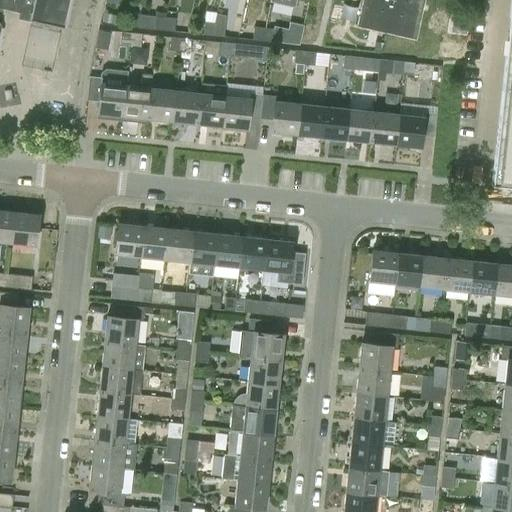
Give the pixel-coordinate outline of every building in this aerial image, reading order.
[(0,0),(0,28),(1,26),(0,24),(0,10),(2,9),(18,12),(17,18),(30,22),(30,21),(63,28),(69,0),(0,0)] [(362,0),(357,26),(386,33),(415,39),(423,0),(362,0)] [(141,11),(128,10),(126,26),(139,28),(141,11)] [(116,15),(103,13),(101,22),(114,24),(116,15)] [(223,37),(225,15),(216,13),(213,22),(214,22),(213,35),(223,37)] [(155,15),(154,29),(164,30),(165,17),(166,16),(155,15)] [(173,31),(175,17),(166,16),(165,17),(164,30),(173,31)] [(272,42),(274,28),(272,28),(273,19),(266,18),(265,27),(263,27),(262,41),(272,42)] [(213,22),(204,21),(202,34),(213,35),(214,22),(213,22)] [(253,26),(252,40),(262,41),(263,27),(253,26)] [(120,31),(119,44),(129,45),(130,32),(120,31)] [(140,46),(141,33),(130,32),(129,45),(140,46)] [(170,36),(169,50),(178,51),(180,37),(170,36)] [(190,52),(191,38),(180,37),(178,51),(190,52)] [(511,37),(496,185),(511,186),(511,37)] [(220,41),(219,55),(229,56),(230,42),(220,41)] [(239,57),(240,43),(230,42),(229,56),(239,57)] [(441,42),(439,57),(464,59),(465,45),(441,42)] [(294,49),(292,63),(295,63),(294,73),(302,73),(303,64),(304,50),(294,49)] [(303,64),(313,65),(314,51),(304,50),(303,64)] [(344,54),(342,68),(352,69),(353,55),(344,54)] [(362,70),(364,57),(353,55),(352,69),(362,70)] [(394,60),(392,73),(402,75),(403,61),(394,60)] [(412,76),(414,63),(403,61),(402,75),(412,76)] [(86,100),(98,101),(97,113),(122,116),(125,85),(127,71),(105,68),(100,72),(100,77),(88,76),(86,100)] [(140,87),(125,85),(122,116),(147,118),(150,88),(152,74),(141,73),(140,87)] [(150,88),(147,118),(172,121),(175,91),(150,88)] [(196,124),(199,93),(175,91),(172,121),(196,124)] [(224,96),(221,127),(246,129),(248,116),(259,117),(262,94),(249,92),(248,99),(224,96)] [(221,127),(224,96),(199,93),(196,124),(221,127)] [(296,134),(299,104),(275,101),(275,95),(262,94),(259,117),(272,119),(270,131),(296,134)] [(299,104),(296,134),(320,137),(323,106),(299,104)] [(345,139),(348,109),(323,106),(320,137),(345,139)] [(369,142),(373,112),(348,109),(345,139),(369,142)] [(394,145),(398,115),(373,112),(369,142),(394,145)] [(398,115),(394,145),(420,148),(421,135),(433,136),(436,113),(423,112),(422,117),(398,115)] [(0,241),(9,243),(13,212),(0,210),(0,241)] [(13,212),(9,243),(35,246),(38,215),(13,212)] [(139,256),(143,226),(117,223),(114,254),(139,256)] [(110,227),(98,226),(97,238),(109,239),(110,227)] [(143,226),(139,256),(164,259),(168,228),(143,226)] [(189,262),(192,231),(168,228),(164,259),(189,262)] [(192,231),(189,262),(213,264),(217,234),(192,231)] [(217,234),(213,264),(238,267),(241,236),(217,234)] [(263,270),(266,239),(241,236),(238,267),(263,270)] [(277,271),(276,282),(301,284),(304,253),(291,252),(292,242),(266,239),(263,270),(277,271)] [(394,283),(397,253),(372,250),(369,281),(394,283)] [(419,286),(422,255),(397,253),(394,283),(419,286)] [(443,289),(446,258),(422,255),(419,286),(443,289)] [(446,258),(443,289),(468,291),(471,260),(446,258)] [(471,260),(468,291),(492,294),(496,263),(471,260)] [(511,296),(511,264),(496,263),(492,294),(511,296)] [(6,274),(5,287),(30,290),(32,277),(6,274)] [(139,301),(141,288),(111,285),(110,298),(139,301)] [(141,288),(139,301),(150,302),(152,289),(141,288)] [(0,330),(26,333),(29,307),(17,306),(18,294),(0,291),(0,330)] [(176,291),(174,305),(184,306),(185,292),(176,291)] [(195,307),(196,294),(185,292),(184,306),(195,307)] [(209,308),(219,310),(221,297),(219,296),(210,295),(209,308)] [(351,296),(350,309),(362,309),(363,297),(351,296)] [(235,298),(225,297),(223,310),(234,311),(235,298)] [(253,313),(254,300),(244,299),(242,312),(253,313)] [(254,300),(253,313),(283,317),(285,303),(254,300)] [(104,341),(135,344),(137,319),(142,320),(143,307),(120,304),(119,317),(107,316),(104,341)] [(395,328),(397,315),(366,312),(364,325),(395,328)] [(397,315),(395,328),(405,329),(407,316),(397,315)] [(250,356),(280,360),(283,335),(272,333),(273,320),(249,318),(248,331),(243,330),(240,355),(250,356)] [(430,319),(429,332),(439,333),(440,320),(430,319)] [(449,334),(451,321),(440,320),(439,333),(449,334)] [(490,325),(465,322),(464,335),(488,338),(490,325)] [(509,340),(510,327),(500,326),(498,339),(509,340)] [(26,333),(0,330),(0,354),(23,357),(26,333)] [(358,368),(389,371),(391,346),(397,347),(398,334),(374,331),(373,344),(361,343),(358,368)] [(191,340),(177,339),(176,349),(190,350),(191,340)] [(454,358),(465,359),(467,341),(455,340),(454,358)] [(101,366),(142,370),(144,345),(135,344),(104,341),(101,366)] [(209,342),(196,341),(195,351),(208,352),(209,342)] [(504,384),(511,384),(511,346),(503,346),(502,358),(507,358),(504,384)] [(175,359),(189,361),(190,350),(176,349),(175,359)] [(194,361),(207,362),(208,352),(195,351),(194,361)] [(23,357),(0,354),(0,379),(21,382),(23,357)] [(247,381),(278,385),(280,360),(250,356),(247,381)] [(142,370),(101,366),(99,390),(129,393),(139,395),(142,370)] [(446,367),(434,366),(433,376),(445,378),(446,367)] [(355,392),(386,396),(389,371),(358,368),(355,392)] [(452,378),(464,380),(465,370),(453,368),(452,378)] [(432,387),(444,388),(445,378),(433,376),(432,387)] [(464,380),(452,378),(451,389),(463,390),(464,380)] [(21,382),(0,379),(0,404),(18,407),(21,382)] [(233,404),(275,409),(278,385),(247,381),(246,393),(242,394),(239,395),(236,397),(234,400),(233,402),(233,404)] [(501,408),(511,409),(511,384),(504,384),(501,408)] [(186,389),(172,388),(171,398),(185,399),(186,389)] [(127,418),(129,393),(99,390),(96,415),(127,418)] [(204,391),(191,390),(190,400),(203,401),(204,391)] [(386,396),(355,392),(353,417),(384,420),(386,396)] [(170,408),(183,410),(185,399),(171,398),(170,408)] [(189,410),(202,412),(203,401),(190,400),(189,410)] [(18,407),(0,404),(0,429),(16,431),(18,407)] [(230,429),(272,434),(275,409),(233,404),(233,405),(232,405),(230,429)] [(511,409),(501,408),(498,433),(511,434),(511,409)] [(96,415),(93,440),(134,444),(137,419),(127,418),(96,415)] [(441,417),(428,415),(427,425),(440,427),(441,417)] [(353,417),(350,442),(381,445),(381,446),(393,447),(395,422),(384,420),(353,417)] [(450,427),(459,429),(460,418),(447,417),(446,427),(450,427)] [(426,436),(439,437),(440,427),(427,425),(426,436)] [(459,429),(450,427),(446,427),(445,437),(458,439),(459,429)] [(16,431),(0,429),(0,454),(13,456),(16,431)] [(272,434),(230,429),(227,454),(239,455),(270,458),(272,434)] [(511,434),(498,433),(496,458),(511,459),(511,434)] [(180,438),(167,437),(166,447),(179,449),(180,438)] [(199,440),(185,439),(184,449),(198,451),(199,440)] [(135,444),(134,444),(93,440),(91,464),(121,467),(130,468),(133,469),(135,444)] [(348,467),(378,470),(381,446),(381,445),(350,442),(348,467)] [(165,458),(178,459),(179,449),(166,447),(165,458)] [(182,475),(195,476),(196,461),(208,462),(209,452),(198,451),(184,449),(182,475)] [(267,483),(270,458),(239,455),(227,454),(224,453),(221,478),(236,480),(267,483)] [(13,456),(0,454),(0,479),(10,481),(13,456)] [(511,459),(496,458),(493,482),(511,484),(511,459)] [(88,490),(100,491),(99,503),(101,504),(123,506),(124,493),(127,494),(130,468),(121,467),(91,464),(88,490)] [(436,466),(423,464),(422,475),(435,476),(436,466)] [(455,470),(455,468),(442,466),(441,477),(454,478),(454,475),(459,476),(459,471),(455,470)] [(378,470),(348,467),(345,492),(376,495),(376,494),(386,495),(388,471),(378,470)] [(421,485),(434,487),(435,476),(422,475),(421,485)] [(440,487),(453,488),(454,478),(441,477),(440,487)] [(252,511),(253,507),(264,509),(267,483),(236,480),(234,505),(229,504),(228,511),(252,511)] [(490,507),(511,509),(511,484),(493,482),(490,507)] [(13,494),(0,492),(0,505),(11,506),(13,494)] [(373,511),(376,495),(345,492),(342,511),(373,511)] [(161,499),(159,511),(172,511),(174,501),(161,499)] [(191,511),(192,503),(179,501),(177,511),(191,511)]
